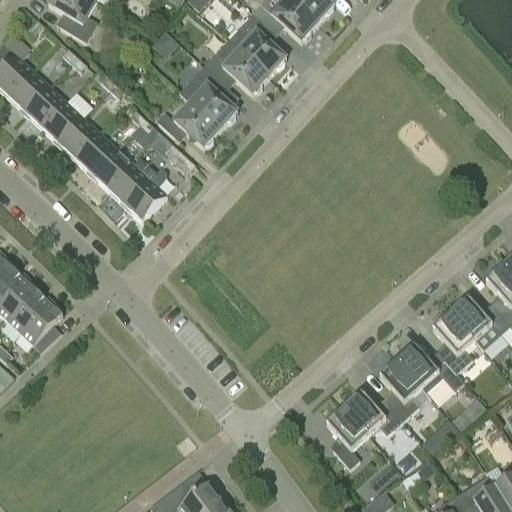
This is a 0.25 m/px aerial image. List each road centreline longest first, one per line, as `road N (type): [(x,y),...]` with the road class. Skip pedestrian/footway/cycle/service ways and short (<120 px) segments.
road 1 (residential): [(390,15),(126,294)]
road 2 (residential): [(244,432),(511,200)]
road 3 (residential): [(244,432),(126,294)]
road 4 (residential): [(511,145),(390,15)]
road 5 (residential): [(126,294),(0,176)]
